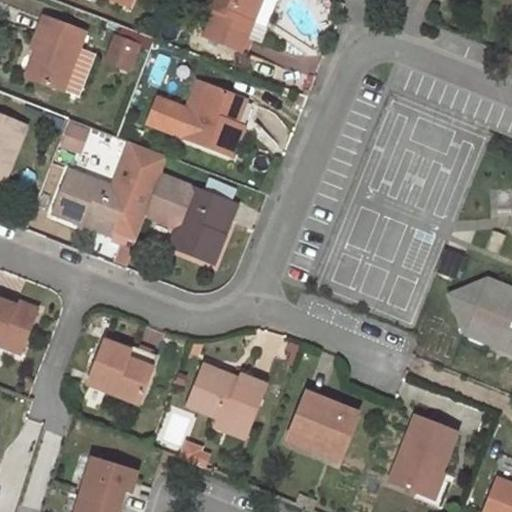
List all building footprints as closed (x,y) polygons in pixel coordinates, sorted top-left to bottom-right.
[(260,0),(207,0),(205,7),(214,11),(204,35),(240,51),(260,0)] [(82,35),(44,19),(33,51),(41,54),(38,62),(35,60),(28,79),(62,91),(82,35)] [(116,38),(108,61),(126,68),(135,45),(116,38)] [(77,49),(62,91),(79,97),(94,56),(77,49)] [(197,82),(186,111),(196,114),(206,86),(197,82)] [(252,103),(206,86),(196,114),(186,111),(157,100),(147,125),(232,157),(252,103)] [(24,127),(0,118),(0,174),(5,177),(24,127)] [(65,120),(54,145),(76,154),(87,129),(65,120)] [(143,134),(125,127),(121,137),(139,144),(143,134)] [(164,163),(156,161),(150,178),(156,181),(164,163)] [(112,190),(69,173),(55,213),(89,226),(90,222),(112,230),(122,204),(109,199),(112,190)] [(232,204),(162,177),(146,218),(177,230),(171,248),(213,263),(222,241),(219,239),(232,204)] [(125,195),(112,190),(109,199),(122,204),(125,195)] [(511,290),(485,280),(465,289),(473,306),(456,313),(465,334),(487,343),(508,341),(511,347),(511,290)] [(449,296),(456,313),(473,306),(465,289),(449,296)] [(0,295),(0,302),(11,307),(12,303),(13,300),(0,295)] [(0,302),(0,344),(19,352),(35,311),(12,303),(11,307),(0,302)] [(137,337),(130,352),(128,359),(135,362),(144,339),(137,337)] [(487,343),(511,353),(511,347),(508,341),(487,343)] [(130,352),(104,343),(88,384),(137,403),(152,368),(135,362),(128,359),(130,352)] [(189,406),(218,419),(247,430),(264,387),(244,379),(242,387),(236,384),(237,381),(203,368),(189,406)] [(287,437),(306,445),(309,440),(340,453),(355,415),(305,394),(287,437)] [(455,434),(416,417),(391,482),(425,495),(435,470),(440,472),(455,434)] [(244,438),(247,430),(218,419),(214,426),(244,438)] [(336,462),(340,453),(309,440),(306,445),(305,448),(336,462)] [(94,458),(82,496),(120,508),(125,493),(132,495),(139,472),(94,458)] [(445,473),(440,472),(435,470),(425,495),(435,499),(445,473)] [(511,511),(511,488),(497,481),(484,511),(511,511)] [(298,495),(295,503),(313,511),(316,502),(298,495)] [(119,511),(120,508),(82,496),(77,511),(119,511)]
